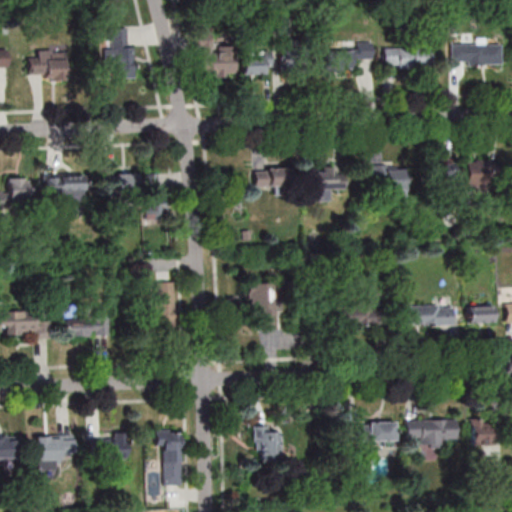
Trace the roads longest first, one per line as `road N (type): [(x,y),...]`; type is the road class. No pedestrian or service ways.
road 1 (residential): [(204,511),(198,256),(184,123),(154,0)]
road 2 (residential): [(511,371),(0,389)]
road 3 (residential): [(511,119),(0,130)]
